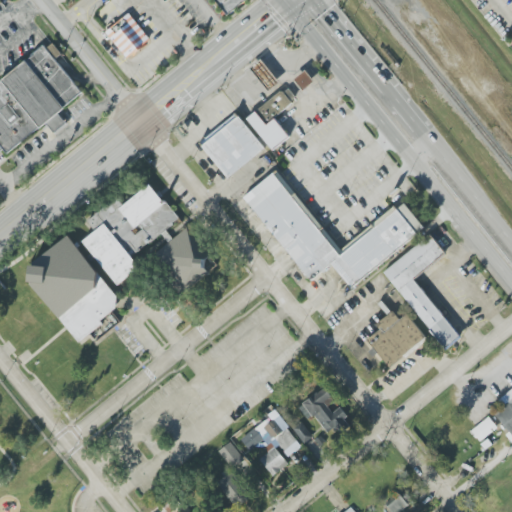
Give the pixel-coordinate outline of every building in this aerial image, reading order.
[(211,0),(225,17),(247,0),(211,0)] [(125,13),(103,31),(127,59),(148,40),(125,13)] [(0,149),(5,156),(12,151),(14,154),(24,147),(29,153),(68,122),(59,111),(80,94),(43,47),(0,80),(0,149)] [(280,82),(261,60),(251,68),(269,91),(280,82)] [(303,91),(314,82),(306,71),(295,80),(303,91)] [(289,137),(273,151),(247,119),(280,91),(283,91),(284,92),(289,88),(296,97),(291,101),(293,103),(274,118),(289,137)] [(201,144),(227,178),(264,149),(238,115),(201,144)] [(244,196),(309,281),(332,263),(350,286),(424,229),(404,202),(339,252),(276,171),(244,196)] [(179,220),(151,183),(123,205),(116,197),(87,220),(95,231),(83,240),(117,284),(140,267),(132,256),(179,220)] [(213,267),(183,230),(148,258),(179,295),(213,267)] [(383,271),(444,350),(460,338),(414,279),(447,253),(432,234),(383,271)] [(24,270),(76,341),(122,307),(70,236),(24,270)] [(406,314),(398,320),(392,312),(375,325),(379,330),(367,339),(389,368),(426,340),(406,314)] [(339,408),(333,413),(327,406),(335,400),(325,387),(304,402),(330,438),(351,423),(339,408)] [(511,441),(506,435),(509,432),(494,413),(503,406),(498,400),(511,389),(511,441)] [(497,428),(489,417),(471,431),(480,442),(497,428)] [(289,464),(281,454),(296,442),(276,418),(264,428),(275,441),(265,448),(269,453),(260,460),(274,477),(289,464)] [(305,444),(313,436),(300,421),(292,428),(305,444)] [(241,439),(250,451),(264,440),(255,428),(241,439)] [(219,452),(234,469),(245,460),(230,442),(219,452)] [(252,497),(232,472),(217,484),(237,509),(252,497)] [(398,511),(408,503),(398,492),(385,504),(392,511),(398,511)]
